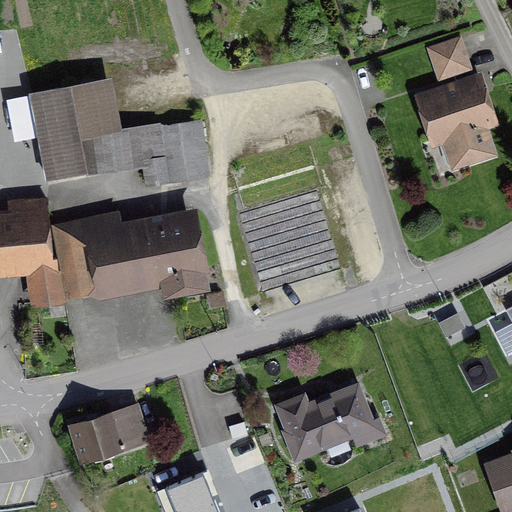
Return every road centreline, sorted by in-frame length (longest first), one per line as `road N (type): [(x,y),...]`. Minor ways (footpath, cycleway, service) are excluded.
road 1 (residential): [(176,0),(203,93),(317,72),(354,96),(410,294)]
road 2 (residential): [(16,401),(410,294)]
road 3 (residential): [(83,511),(16,401)]
